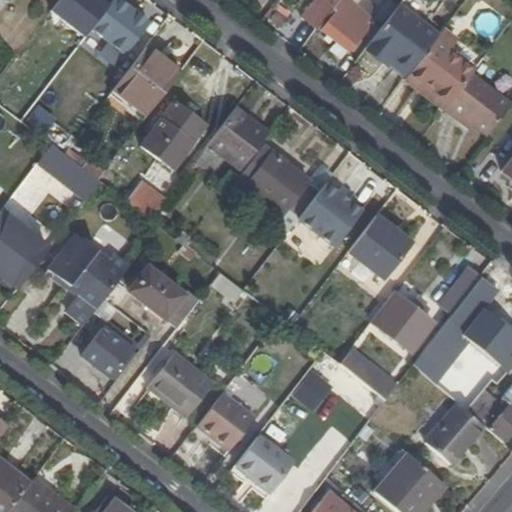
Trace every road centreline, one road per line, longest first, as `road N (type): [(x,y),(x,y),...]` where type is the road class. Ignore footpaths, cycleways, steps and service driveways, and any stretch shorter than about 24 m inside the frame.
road 1 (residential): [(511,244),(190,0)]
road 2 (residential): [(195,511),(0,361)]
